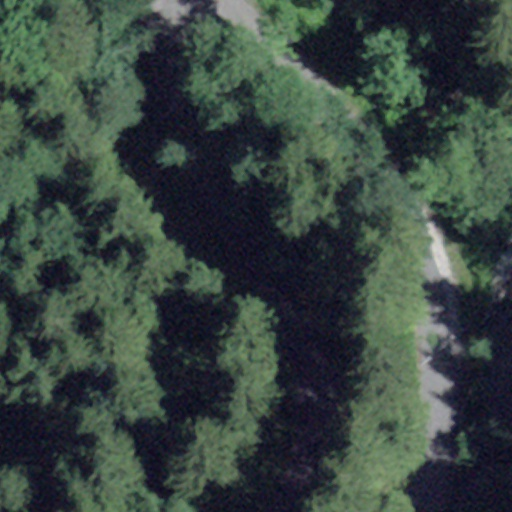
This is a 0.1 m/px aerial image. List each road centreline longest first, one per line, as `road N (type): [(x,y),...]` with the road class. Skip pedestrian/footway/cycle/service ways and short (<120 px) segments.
road 1 (unclassified): [(424,511),(444,349),(439,264),(399,188),(231,0)]
road 2 (track): [(137,0),(209,172),(307,342),(319,428),(312,464),(283,511)]
